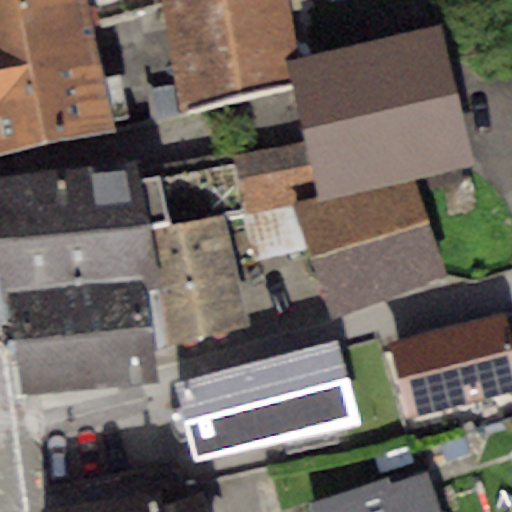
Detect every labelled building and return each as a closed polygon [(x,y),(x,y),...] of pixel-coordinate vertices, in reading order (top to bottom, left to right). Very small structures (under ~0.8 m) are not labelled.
[(0,0),(0,155),(112,127),(92,23),(162,7),(181,111),(287,84),(282,0),(0,0)] [(305,143),(233,156),(242,214),(293,204),(416,179),(474,167),(439,30),(293,63),(305,143)] [(136,162),(0,179),(0,281),(2,292),(140,283),(151,282),(145,230),(136,162)] [(416,179),(293,204),(307,250),(329,319),(442,275),(416,179)] [(242,214),(145,230),(151,282),(140,283),(152,353),(245,325),(232,266),(307,250),(293,204),(242,214)] [(140,283),(2,292),(23,394),(157,378),(152,353),(140,283)] [(511,357),(500,314),(390,343),(410,417),(511,390),(511,357)] [(339,346),(174,388),(193,462),(358,421),(339,346)] [(389,478),(306,505),(308,511),(441,511),(428,470),(390,482),(389,478)] [(156,490),(39,510),(39,511),(207,511),(201,492),(161,504),(156,490)]
